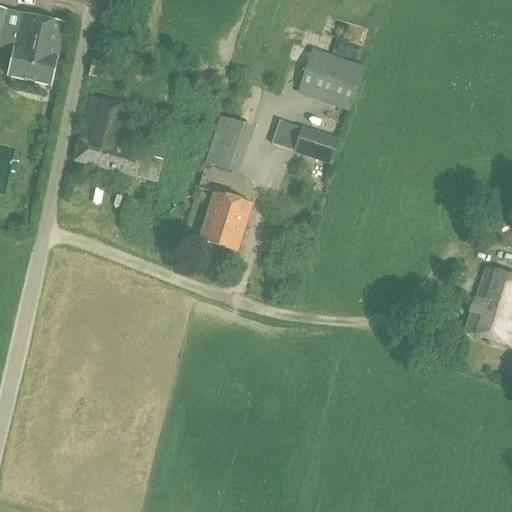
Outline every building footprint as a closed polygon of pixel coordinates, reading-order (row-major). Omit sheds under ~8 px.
[(0,52),(13,55),(8,77),(51,87),(64,25),(0,10),(0,52)] [(88,77),(142,90),(150,59),(102,47),(100,58),(93,56),(88,77)] [(151,119),(169,122),(183,57),(165,53),(151,119)] [(302,83),(346,98),(351,81),(307,66),(302,83)] [(118,174),(123,152),(133,111),(90,100),(74,163),(118,174)] [(206,165),(236,173),(251,128),(220,118),(206,165)] [(153,141),(167,144),(172,125),(157,122),(153,141)] [(302,130),(294,153),(331,165),(338,142),(302,130)] [(166,147),(150,143),(147,153),(146,157),(162,161),(166,147)] [(123,152),(118,174),(157,184),(162,161),(146,157),(147,153),(143,152),(142,156),(123,152)] [(200,240),(237,252),(252,205),(214,194),(200,240)] [(475,301),(511,313),(511,279),(485,271),(475,301)] [(511,345),(511,313),(475,301),(465,332),(511,347),(511,345)]
